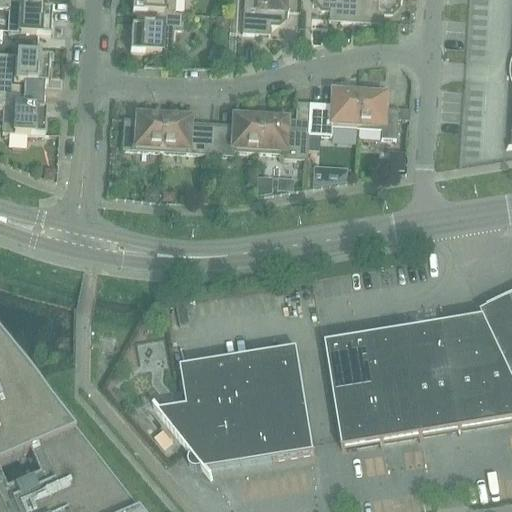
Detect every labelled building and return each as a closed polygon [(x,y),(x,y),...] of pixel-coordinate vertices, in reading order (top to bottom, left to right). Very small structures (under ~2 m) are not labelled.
[(7,37),(50,40),(51,22),(46,22),(47,0),(40,0),(0,0),(0,11),(9,12),(7,37)] [(132,0),(132,16),(137,16),(137,15),(174,18),(174,17),(175,0),(132,0)] [(278,28),(284,22),(285,0),(243,0),(242,38),(258,38),(259,27),(278,28)] [(340,26),(355,27),(356,0),(315,0),(315,7),(321,13),(340,14),(340,26)] [(356,0),(355,27),(371,28),(372,16),(391,17),(397,11),(397,0),(356,0)] [(137,15),(137,16),(136,38),(131,38),(130,56),(172,58),(174,33),(181,33),(182,18),(174,17),(174,18),(137,15)] [(0,58),(0,84),(1,84),(1,98),(41,100),(42,79),(48,79),(49,61),(0,58)] [(309,108),(307,136),(308,136),(308,138),(331,140),(332,131),(356,133),(358,98),(347,97),(347,93),(336,93),(336,97),(333,97),(332,111),(310,110),(310,108),(309,108)] [(370,99),(358,98),(356,133),(381,134),(380,142),(396,143),(397,113),(396,113),(396,115),(383,114),(384,99),(381,99),(381,95),(370,95),(370,99)] [(0,111),(3,112),(2,137),(44,139),(45,122),(40,121),(41,100),(1,98),(0,97),(0,111)] [(121,154),(161,156),(163,121),(152,121),(152,117),(141,116),(140,120),(137,120),(137,126),(124,125),(124,123),(123,123),(121,154)] [(233,156),(258,157),(260,123),(249,122),(249,118),(238,117),(237,121),(234,121),(234,132),(211,130),(209,159),(233,160),(233,156)] [(161,156),(209,159),(211,130),(188,129),(189,123),(186,123),(186,119),(175,118),(174,122),(163,121),(161,156)] [(260,123),(258,157),(282,159),(282,163),(307,165),(308,138),(308,136),(307,136),(297,135),(297,125),(283,124),(283,120),(272,119),(271,123),(260,123)] [(321,180),(340,181),(341,164),(322,162),(321,180)] [(511,299),(480,315),(484,323),(511,381),(511,299)] [(511,381),(484,323),(326,348),(342,452),(342,453),(511,425),(511,381)] [(133,511),(34,385),(0,341),(0,511),(133,511)] [(314,456),(297,353),(181,372),(187,411),(161,415),(156,409),(154,411),(191,459),(189,461),(188,464),(189,468),(190,470),(193,472),(196,473),(202,472),(210,483),(213,481),(205,472),(273,461),(273,464),(315,457),(315,456),(314,456)]
